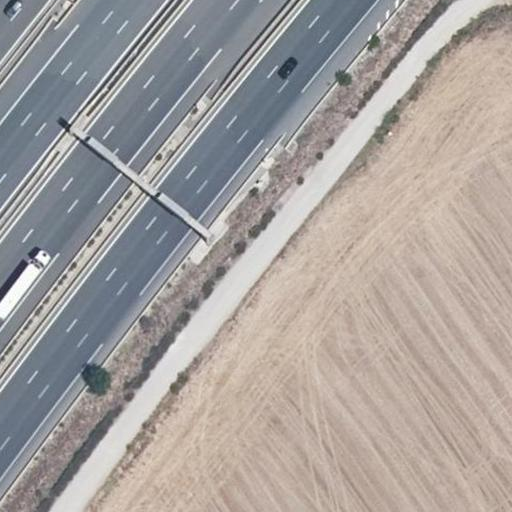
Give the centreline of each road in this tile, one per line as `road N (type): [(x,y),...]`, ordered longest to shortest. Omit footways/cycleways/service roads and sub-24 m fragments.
road 1 (unclassified): [(468,0),(230,292),(75,511)]
road 2 (motorway): [(0,436),(344,0)]
road 3 (motorway): [(0,286),(227,0)]
road 4 (motorway): [(133,0),(0,167)]
